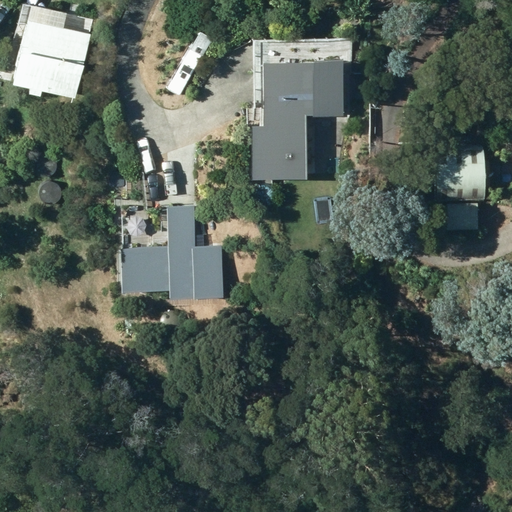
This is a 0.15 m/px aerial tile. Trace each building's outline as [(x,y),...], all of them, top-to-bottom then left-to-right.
[(94,35),(35,21),(19,85),(35,89),(34,95),(45,97),(46,92),(80,100),(88,67),(86,66),(94,35)] [(248,130),(250,180),(304,179),(303,119),(339,118),(337,80),(350,79),(349,42),(250,45),(252,106),(259,106),(260,129),(248,130)] [(449,139),(464,139),(463,135),(467,135),(466,120),(461,120),(461,118),(448,118),(449,139)] [(431,202),(482,201),(482,187),(489,187),(488,161),(481,161),(480,145),(430,146),(431,202)] [(165,314),(226,312),(223,249),(200,250),(198,211),(167,212),(169,257),(117,259),(119,303),(165,301),(165,314)] [(478,212),(443,211),(442,237),(477,239),(478,212)]
